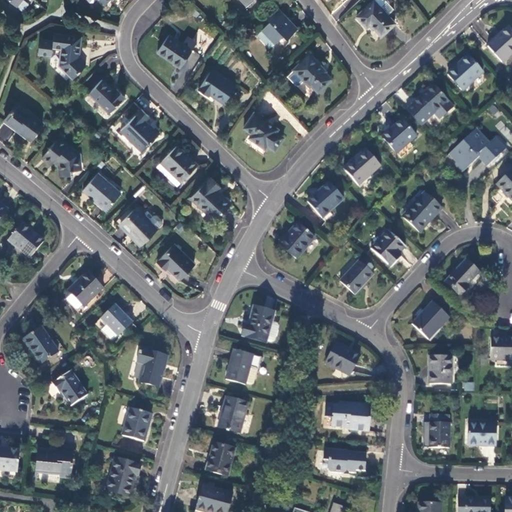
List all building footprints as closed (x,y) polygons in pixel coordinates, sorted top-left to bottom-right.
[(26,0),(11,0),(23,10),(30,3),(26,0)] [(382,0),(375,0),(373,2),(387,17),(393,11),(382,0)] [(387,17),(373,2),(356,18),(366,28),(369,25),(380,37),(394,24),(387,17)] [(297,30),(278,9),(268,18),(271,21),(258,34),(271,48),(284,36),(288,39),(297,30)] [(511,32),(509,29),(487,48),(502,64),(511,54),(511,32)] [(78,37),(53,33),(52,41),(40,39),(38,55),(50,57),(52,48),(61,49),(60,57),(58,66),(72,79),(85,65),(78,58),(80,44),(77,44),(78,37)] [(190,52),(168,37),(156,53),(178,69),(190,52)] [(58,59),(60,57),(61,49),(52,48),(50,57),(52,58),(58,59)] [(308,55),(294,70),(309,86),(310,85),(317,92),(330,79),(316,64),(317,63),(308,55)] [(469,57),(448,76),(462,92),(483,73),(469,57)] [(234,88),(211,72),(198,90),(208,97),(209,95),(223,104),(234,88)] [(101,80),(89,93),(109,113),(124,97),(115,88),(113,91),(101,80)] [(414,106),(407,112),(420,126),(433,114),(436,118),(443,118),(454,108),(434,86),(413,105),(414,106)] [(42,124),(15,104),(3,121),(29,141),(42,124)] [(141,109),(120,131),(142,151),(158,134),(144,121),(149,116),(141,109)] [(277,130),(254,114),(244,129),(251,134),(248,138),(264,149),(266,146),(274,151),(283,138),(275,133),(277,130)] [(402,120),(382,138),(402,160),(414,149),(410,143),(417,138),(402,120)] [(477,130),(452,153),(460,161),(458,163),(456,165),(462,172),(478,158),(487,167),(506,149),(496,138),(490,143),(477,130)] [(79,155),(59,138),(42,158),(50,165),(54,161),(58,166),(59,176),(70,175),(70,177),(73,177),(72,171),(81,171),(79,155)] [(176,146),(160,161),(181,182),(196,166),(176,146)] [(365,148),(342,169),(357,185),(380,165),(365,148)] [(450,155),(458,163),(460,161),(452,153),(450,155)] [(176,187),(181,182),(160,161),(155,167),(176,187)] [(511,171),(497,185),(511,201),(511,171)] [(120,194),(97,174),(82,191),(105,211),(120,194)] [(209,179),(191,198),(213,220),(229,204),(216,191),(218,189),(209,179)] [(329,184),(307,203),(321,219),(343,200),(329,184)] [(425,194),(404,218),(420,233),(442,209),(425,194)] [(156,230),(135,209),(120,223),(134,239),(140,245),(156,230)] [(44,242),(22,224),(8,240),(31,258),(44,242)] [(298,225),(280,246),(296,260),(314,238),(298,225)] [(389,232),(372,250),(391,268),(398,261),(395,259),(398,255),(406,247),(389,232)] [(193,264),(172,244),(155,262),(164,271),(166,269),(177,280),(193,264)] [(466,261),(446,283),(461,296),(469,287),(467,286),(479,273),(466,261)] [(360,264),(341,284),(357,298),(375,278),(360,264)] [(88,273),(70,291),(73,294),(83,305),(85,307),(103,289),(88,273)] [(483,276),(479,273),(467,286),(469,287),(471,290),(483,276)] [(79,309),(83,305),(73,294),(67,300),(76,309),(79,309)] [(433,303),(413,325),(429,340),(450,318),(433,303)] [(133,324),(116,306),(101,320),(118,338),(133,324)] [(268,343),(268,341),(273,322),(276,313),(255,307),(249,325),(247,325),(244,337),(268,343)] [(277,323),(273,322),(268,341),(273,343),(276,341),(280,328),(277,323)] [(58,352),(42,328),(23,340),(39,365),(58,352)] [(511,338),(491,339),(491,359),(511,360),(511,338)] [(361,357),(336,344),(326,363),(351,376),(361,357)] [(159,388),(167,357),(147,351),(147,349),(141,347),(136,363),(143,365),(139,383),(159,388)] [(235,350),(227,380),(246,385),(247,384),(251,368),(254,356),(235,350)] [(451,385),(452,357),(431,357),(430,385),(451,385)] [(256,370),(251,368),(247,384),(252,385),(254,384),(257,373),(256,370)] [(87,396),(71,371),(54,383),(59,391),(57,392),(68,408),(87,396)] [(463,382),(463,390),(474,391),(474,383),(463,382)] [(241,434),(249,403),(228,398),(219,428),(241,434)] [(368,432),(370,405),(340,403),(340,406),(327,405),(326,417),(333,418),(333,427),(351,429),(351,431),(368,432)] [(144,442),(152,414),(130,409),(123,436),(144,442)] [(449,416),(431,416),(431,423),(430,423),(430,449),(449,449),(450,424),(449,424),(449,416)] [(496,425),(468,425),(468,446),(496,446),(496,425)] [(236,451),(214,445),(207,472),(229,478),(236,451)] [(71,479),(74,448),(59,447),(58,451),(56,451),(56,452),(52,452),(52,451),(38,449),(36,473),(59,476),(60,478),(71,479)] [(19,451),(0,449),(0,470),(17,472),(19,451)] [(368,453),(326,450),(325,461),(330,462),(329,469),(333,473),(343,474),(346,471),(350,471),(352,473),(358,474),(358,471),(366,472),(368,453)] [(115,460),(106,492),(130,498),(136,476),(137,476),(140,467),(115,460)] [(229,511),(234,495),(204,487),(196,511),(229,511)] [(490,511),(491,499),(466,498),(466,500),(458,500),(458,511),(490,511)]
